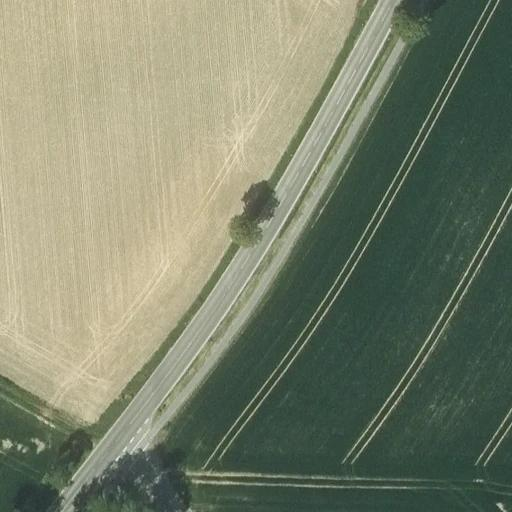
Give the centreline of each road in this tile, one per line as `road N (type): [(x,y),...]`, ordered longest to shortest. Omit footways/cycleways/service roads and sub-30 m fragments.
road 1 (tertiary): [(109,455),(247,265),(351,82),(386,0)]
road 2 (track): [(0,392),(109,455)]
